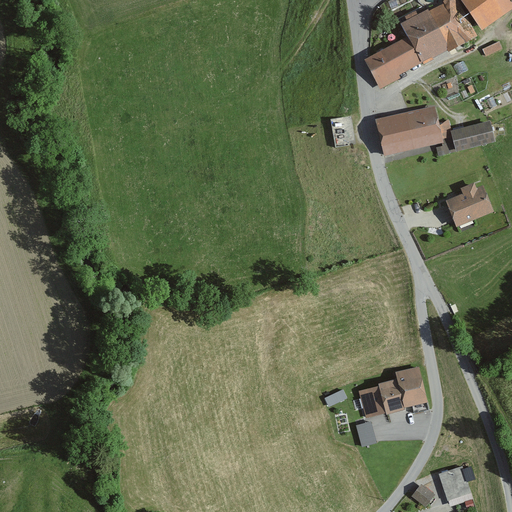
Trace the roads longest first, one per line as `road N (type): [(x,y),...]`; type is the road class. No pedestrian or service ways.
road 1 (unclassified): [(353,0),(364,119),(379,178),(421,273)]
road 2 (unclassified): [(505,511),(479,401),(421,273)]
road 3 (unclassified): [(421,273),(438,409),(419,465),(385,511)]
road 4 (unknown): [(362,102),(511,11)]
